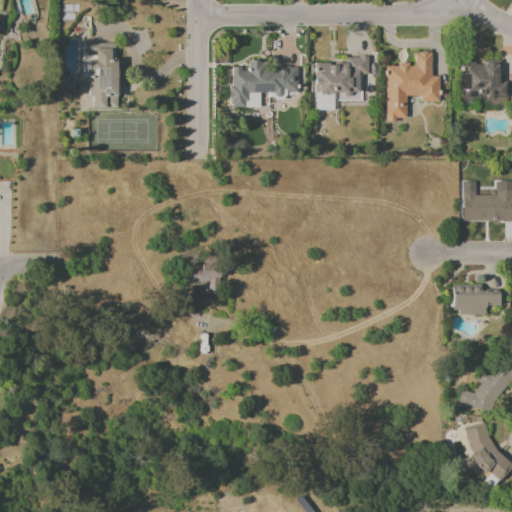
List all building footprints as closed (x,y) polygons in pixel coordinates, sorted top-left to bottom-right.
[(91,108),(115,108),(115,43),(86,43),(86,68),(88,68),(88,98),(91,98),(91,108)] [(384,65),(384,122),(394,122),(394,118),(404,118),(404,96),(418,96),(418,102),(437,102),(437,76),(429,76),(429,52),(413,52),(413,65),(384,65)] [(314,64),(315,94),(342,93),(343,98),(352,98),(351,93),(358,92),(358,75),(366,74),(366,57),(345,57),(345,61),(335,62),(335,63),(314,64)] [(231,68),(229,107),(245,108),(246,93),(281,94),(282,92),(295,92),(297,67),(275,66),(275,71),(263,71),(264,61),(247,61),(247,69),(231,68)] [(459,62),(460,105),(469,105),(469,98),(493,98),(493,104),(506,104),(505,82),(499,82),(499,62),(459,62)] [(460,221),(511,221),(511,203),(511,204),(511,189),(511,180),(494,181),(494,195),(473,195),(473,181),(460,181),(460,221)] [(201,285),(202,293),(217,293),(216,265),(180,266),(180,286),(201,285)] [(479,284),(451,284),(450,313),(483,314),(484,305),(496,305),(497,291),(479,291),(479,284)] [(460,390),(456,403),(492,413),(502,378),(479,371),(476,382),(477,382),(473,394),(460,390)] [(463,427),(474,474),(491,470),(493,476),(501,474),(488,421),(463,427)]
